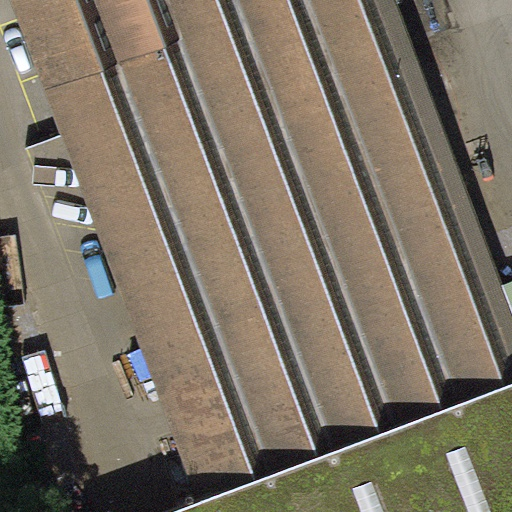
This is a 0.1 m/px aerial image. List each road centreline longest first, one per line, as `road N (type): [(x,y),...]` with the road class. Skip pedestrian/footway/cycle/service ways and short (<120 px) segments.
road 1 (unknown): [(0,151),(109,511)]
road 2 (unknown): [(511,116),(465,0)]
